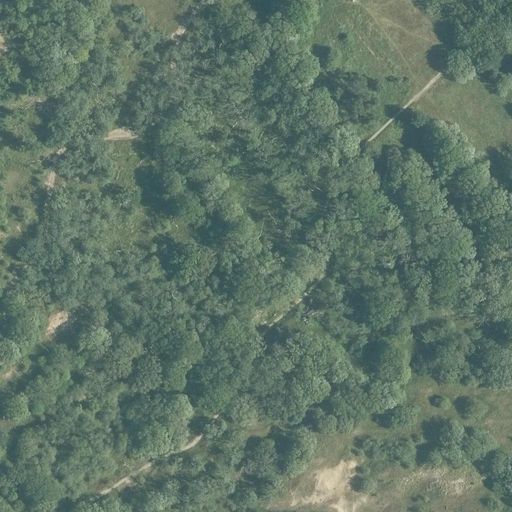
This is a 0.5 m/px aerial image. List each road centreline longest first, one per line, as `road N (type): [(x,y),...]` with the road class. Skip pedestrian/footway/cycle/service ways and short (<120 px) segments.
road 1 (track): [(75,511),(198,438),(239,385),(265,330),(320,278),(327,256),(321,223),(337,172),(511,2)]
road 2 (unknown): [(208,0),(178,33),(167,109),(149,125),(73,143),(58,157),(40,252),(7,288),(0,363)]
